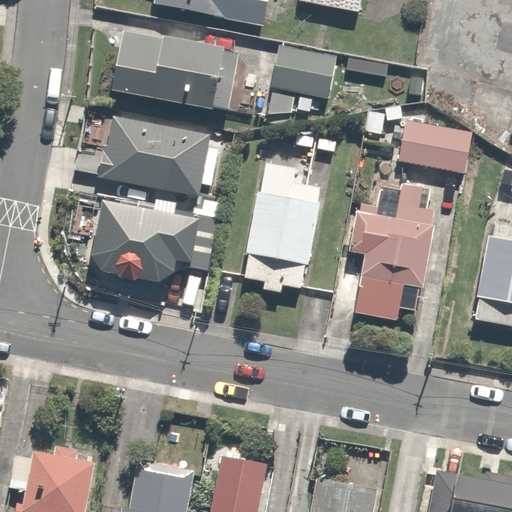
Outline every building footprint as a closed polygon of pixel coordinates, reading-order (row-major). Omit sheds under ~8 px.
[(163,0),(161,11),(276,33),(282,0),(163,0)] [(368,0),(305,0),(304,9),(365,20),(368,0)] [(246,61),(126,36),(114,96),(234,120),(246,61)] [(344,57),(283,47),(271,124),(300,129),(302,115),(315,117),(318,101),(336,104),(344,57)] [(112,149),(105,187),(181,201),(178,214),(205,219),(210,193),(221,195),(228,156),(215,153),(217,142),(124,125),(120,150),(112,149)] [(478,137),(409,126),(402,170),(471,181),(478,137)] [(309,296),(330,158),(309,155),(306,175),(267,169),(250,287),(309,296)] [(388,219),(360,214),(352,260),(372,264),(361,321),(405,329),(408,312),(420,314),(423,293),(432,295),(446,220),(430,217),(434,198),(393,191),(388,219)] [(186,292),(190,270),(214,274),(224,223),(205,219),(178,214),(176,227),(114,216),(102,280),(133,286),(130,303),(161,308),(165,288),(186,292)] [(511,228),(499,226),(479,327),(511,333),(511,326),(511,228)] [(25,497),(23,509),(22,511),(94,511),(100,470),(82,467),(84,455),(58,452),(56,464),(39,462),(18,460),(14,496),(25,497)] [(271,511),(279,469),(226,459),(216,511),(271,511)] [(193,511),(199,479),(140,469),(132,511),(193,511)] [(511,511),(511,480),(486,476),(485,482),(435,473),(427,511),(511,511)] [(317,511),(378,511),(382,495),(362,491),(323,484),(317,511)]
